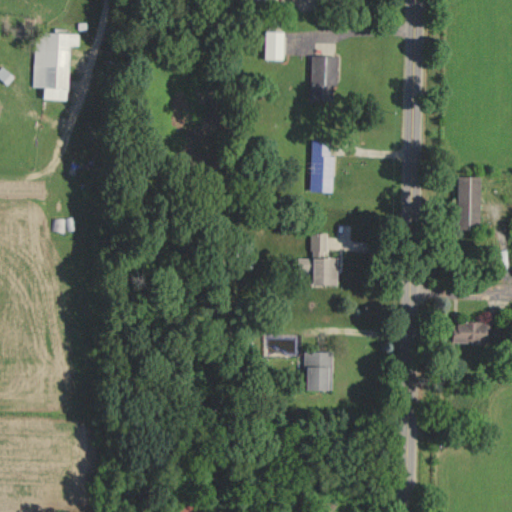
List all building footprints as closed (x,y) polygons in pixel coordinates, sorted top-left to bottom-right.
[(32,86),(42,87),(41,98),(65,99),(67,44),(77,45),(78,32),(34,30),(32,86)] [(282,30),(263,30),(263,59),(282,59),(282,30)] [(336,54),(310,54),(310,98),(336,98),(336,54)] [(310,139),(308,191),(331,192),(333,139),(310,139)] [(456,175),(456,230),(479,230),(479,175),(456,175)] [(52,230),(62,230),(62,218),(52,218),(52,230)] [(331,255),(326,255),(326,231),(310,231),(309,257),(297,257),(297,272),(307,272),(307,284),(330,284),(331,255)] [(252,241),(233,241),(233,266),(252,266),(252,241)] [(485,342),(485,320),(452,320),(452,342),(485,342)] [(499,361),(511,361),(511,328),(499,328),(499,361)] [(303,389),(331,389),(331,351),(303,351),(303,389)]
